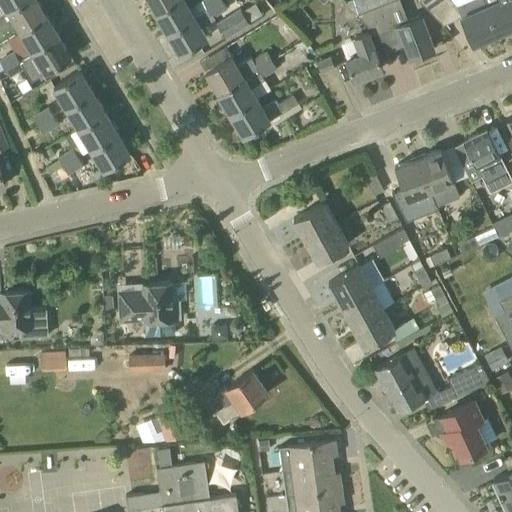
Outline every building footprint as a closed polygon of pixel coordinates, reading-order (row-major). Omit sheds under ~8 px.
[(20,30),(46,14),(37,0),(22,0),(7,9),(8,10),(0,14),(0,29),(14,21),(20,30)] [(1,0),(7,9),(22,0),(1,0)] [(149,0),(156,11),(174,0),(149,0)] [(168,32),(194,16),(184,0),(174,0),(156,11),(168,32)] [(181,53),(207,37),(201,27),(214,19),(212,16),(225,8),(221,0),(208,8),(194,16),(168,32),(181,53)] [(208,8),(221,0),(220,0),(203,0),(208,8)] [(406,21),(400,6),(398,0),(392,0),(356,14),(376,34),(395,27),(401,42),(404,41),(411,57),(434,48),(421,16),(406,21)] [(467,1),(457,5),(452,0),(419,0),(443,25),(461,16),(473,43),(498,32),(487,6),(486,6),(471,12),(467,1)] [(511,0),(483,0),(486,6),(487,6),(498,32),(511,26),(511,0)] [(225,37),(249,22),(240,9),(217,23),(225,37)] [(32,50),(59,35),(46,14),(20,30),(32,50)] [(383,67),(375,47),(375,48),(369,32),(360,35),(366,51),(346,58),(354,78),(383,67)] [(45,72),(55,67),(72,56),(59,35),(32,50),(33,51),(19,59),(19,58),(4,67),(13,82),(27,73),(31,80),(45,72)] [(0,59),(4,67),(19,58),(14,51),(0,59)] [(218,92),(272,60),(267,51),(239,68),(232,55),(205,71),(218,92)] [(331,56),(317,61),(321,71),(335,66),(331,56)] [(272,60),(218,92),(231,113),(257,98),(251,87),(264,79),(262,76),(276,68),(272,60)] [(54,86),(61,98),(66,107),(93,91),(80,70),(54,86)] [(79,127),(105,112),(93,91),(66,107),(67,108),(79,127)] [(244,136),(270,120),(298,103),(292,94),(278,103),(276,100),(263,107),(257,98),(231,113),(244,136)] [(39,123),(53,115),(48,106),(33,115),(39,123)] [(92,148),(118,132),(105,112),(79,127),(92,148)] [(58,123),(53,115),(39,123),(44,132),(58,123)] [(497,156),(499,155),(486,128),(464,139),(490,191),(511,180),(511,179),(503,162),(501,163),(497,156)] [(92,148),(94,152),(104,169),(130,153),(118,132),(92,148)] [(59,157),(64,165),(78,156),(73,148),(59,157)] [(459,194),(441,149),(440,148),(417,157),(436,203),(459,194)] [(78,156),(64,165),(68,173),(83,164),(78,156)] [(395,166),(408,199),(413,212),(436,203),(417,157),(395,166)] [(375,194),(383,189),(375,173),(366,178),(375,194)] [(305,240),(337,222),(325,201),(294,218),(305,240)] [(389,221),(398,217),(389,201),(381,205),(389,221)] [(511,211),(494,219),(499,233),(511,227),(511,211)] [(317,261),(335,251),(348,244),(337,222),(305,240),(317,261)] [(408,258),(417,254),(403,227),(372,244),(378,255),(400,244),(408,258)] [(479,244),(475,235),(458,243),(463,252),(479,244)] [(451,257),(447,248),(430,255),(434,264),(451,257)] [(341,304),(372,287),(360,265),(329,282),(341,304)] [(431,281),(430,280),(423,265),(414,270),(422,286),(431,281)] [(175,334),(174,319),(181,318),(180,300),(173,300),(172,281),(142,283),(118,284),(120,320),(120,321),(144,320),(145,335),(175,334)] [(438,304),(447,299),(439,283),(430,288),(438,304)] [(352,325),(383,308),(372,287),(341,304),(352,325)] [(2,328),(21,327),(21,335),(48,334),(47,308),(31,309),(30,289),(0,290),(0,292),(0,296),(0,327),(2,327),(2,328)] [(364,346),(395,329),(383,308),(352,325),(364,346)] [(511,310),(509,312),(511,317),(511,324),(502,330),(511,349),(511,310)] [(230,323),(230,328),(234,332),(239,332),(243,328),(243,322),(239,318),(233,319),(230,323)] [(413,319),(395,329),(391,331),(396,341),(419,329),(413,319)] [(130,372),(165,370),(164,345),(129,347),(130,372)] [(509,362),(502,346),(484,353),(491,369),(509,362)] [(43,369),(66,368),(65,352),(42,353),(43,369)] [(438,391),(423,365),(412,371),(402,352),(375,367),(398,409),(438,391)] [(445,388),(450,399),(488,382),(479,363),(447,377),(450,386),(445,388)] [(223,422),(251,403),(268,391),(252,369),(217,393),(225,405),(216,411),(223,422)] [(491,379),(499,394),(511,387),(511,380),(507,371),(491,379)] [(475,421),(482,418),(474,399),(443,414),(449,427),(443,430),(448,441),(452,438),(454,442),(451,445),(456,455),(460,454),(461,456),(486,445),(475,421)] [(181,435),(170,409),(140,422),(149,443),(157,439),(158,441),(166,437),(167,441),(181,435)] [(283,470),(333,463),(332,455),(337,454),(335,438),(279,446),(283,470)] [(511,454),(510,456),(511,460),(511,470),(494,479),(495,481),(497,480),(501,489),(499,490),(501,495),(503,494),(509,506),(507,507),(508,509),(511,507),(511,454)] [(162,511),(238,511),(236,493),(210,497),(205,460),(156,467),(162,511)] [(286,494),(342,486),(340,471),(334,472),(333,463),(283,470),(286,494)] [(288,511),(332,511),(340,511),(339,503),(344,502),(342,486),(286,494),(288,511)] [(135,508),(146,507),(144,492),(132,494),(126,495),(128,509),(135,508)]
